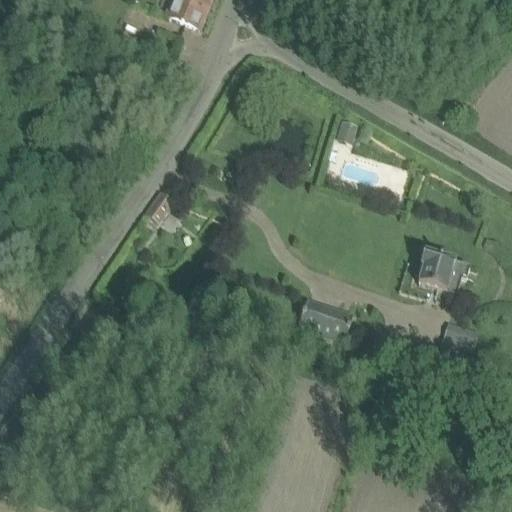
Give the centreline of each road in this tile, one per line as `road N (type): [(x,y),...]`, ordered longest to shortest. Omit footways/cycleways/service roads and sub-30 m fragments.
road 1 (unclassified): [(0,404),(214,75),(232,27)]
road 2 (unclassified): [(511,182),(232,27)]
